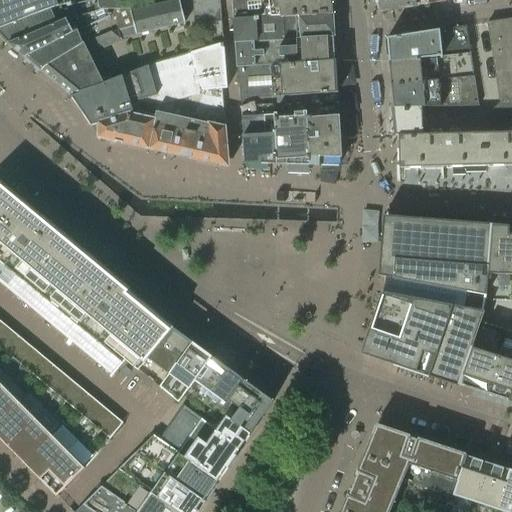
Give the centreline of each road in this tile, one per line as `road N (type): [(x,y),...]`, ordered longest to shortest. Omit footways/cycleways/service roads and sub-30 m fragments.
road 1 (residential): [(355,385),(204,303),(94,221),(0,134)]
road 2 (residential): [(511,433),(355,385)]
road 3 (residential): [(300,511),(355,385)]
